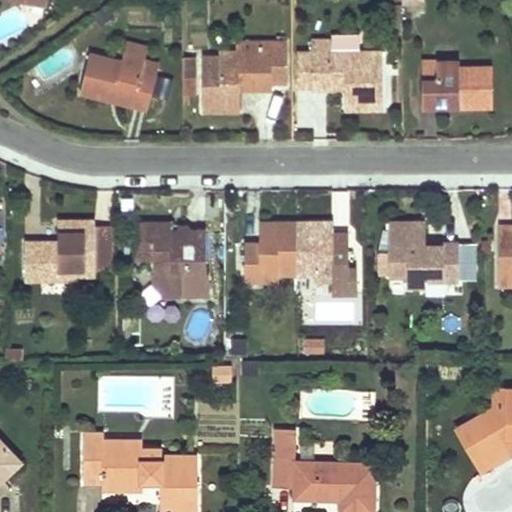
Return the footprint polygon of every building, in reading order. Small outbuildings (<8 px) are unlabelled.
[(425,9),(424,0),(407,0),(408,10),(425,9)] [(314,54),(295,54),(295,73),(296,89),(347,87),(347,109),(384,110),(382,52),(331,52),(331,43),(313,42),(314,54)] [(91,55),(82,93),(105,99),(117,102),(118,99),(151,106),(157,75),(144,72),(146,62),(149,48),(128,43),(123,63),(91,55)] [(204,58),(205,112),(227,111),(239,111),(239,90),(272,90),(272,85),(287,84),(286,43),(238,43),(238,53),(221,53),(221,58),(204,58)] [(185,61),(185,80),(195,80),(195,61),(185,61)] [(157,75),(159,66),(146,62),(144,72),(157,75)] [(463,109),(493,110),(495,69),(461,68),(461,63),(439,62),(439,73),(425,72),(424,107),(463,109)] [(439,73),(439,62),(426,62),(425,72),(439,73)] [(58,246),(25,246),(26,279),(79,280),(79,275),(96,274),(96,270),(96,226),(96,221),(77,221),(58,221),(58,246)] [(163,222),(135,223),(136,253),(154,254),(155,289),(165,298),(206,299),(206,240),(174,240),(173,222),(163,222)] [(280,274),(298,274),(298,223),(264,223),(261,222),(261,246),(246,246),(246,282),(280,282),(280,274)] [(321,222),(298,223),(298,274),(316,274),(316,281),(332,281),(333,293),(358,294),(359,270),(350,269),(350,246),(335,246),(334,222),(321,222)] [(427,245),(426,222),(408,222),(389,222),(389,250),(379,251),(378,274),(390,275),(390,276),(408,276),(408,286),(427,286),(427,280),(460,280),(459,244),(427,245)] [(112,270),(112,225),(96,226),(96,270),(112,270)] [(511,226),(500,227),(499,286),(511,286),(511,226)] [(332,281),(316,281),(316,294),(333,293),(332,281)] [(326,339),(305,339),(305,353),(325,353),(326,339)] [(232,367),(212,367),(212,384),(233,383),(232,367)] [(511,394),(507,394),(507,409),(496,409),(468,425),(484,452),(508,441),(511,441),(511,394)] [(507,394),(496,394),(496,409),(507,409),(507,394)] [(511,441),(508,441),(484,452),(468,425),(459,431),(484,471),(511,456),(511,441)] [(101,448),(102,439),(102,432),(83,432),(82,484),(102,484),(101,492),(141,492),(141,486),(141,482),(159,483),(159,487),(158,511),(195,511),(197,456),(160,455),(160,449),(141,449),(101,448)] [(296,463),(297,434),(275,433),(274,489),(297,489),(296,502),(326,501),(342,501),(341,511),(377,511),(377,464),(296,463)] [(0,483),(23,462),(0,438),(0,483)] [(141,439),(102,439),(101,448),(141,449),(141,439)] [(511,458),(463,500),(473,511),(505,511),(511,506),(511,458)]
